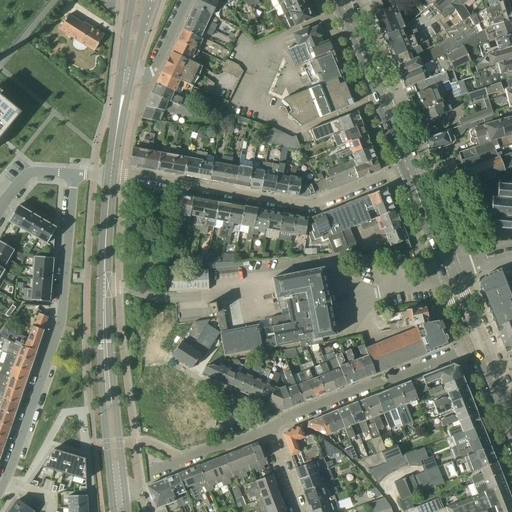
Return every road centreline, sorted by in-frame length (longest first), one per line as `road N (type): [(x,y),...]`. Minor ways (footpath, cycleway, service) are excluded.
road 1 (secondary): [(117,486),(103,312),(111,170)]
road 2 (residential): [(408,169),(313,203),(111,170)]
road 3 (residential): [(267,430),(479,344)]
road 4 (secondary): [(408,169),(342,0)]
road 5 (residential): [(61,323),(0,491)]
road 6 (residential): [(61,323),(74,174)]
road 7 (residential): [(267,430),(146,351)]
road 8 (residential): [(151,473),(267,430)]
